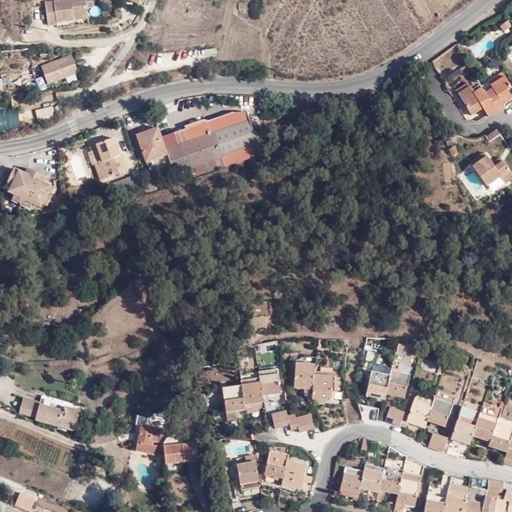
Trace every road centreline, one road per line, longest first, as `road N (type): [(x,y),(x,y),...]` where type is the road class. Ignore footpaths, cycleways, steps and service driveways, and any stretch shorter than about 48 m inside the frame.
road 1 (residential): [(491,0),(418,56),(352,84),(156,93),(0,147)]
road 2 (residential): [(511,472),(454,463),(364,428),(347,432),(330,451),(317,511)]
